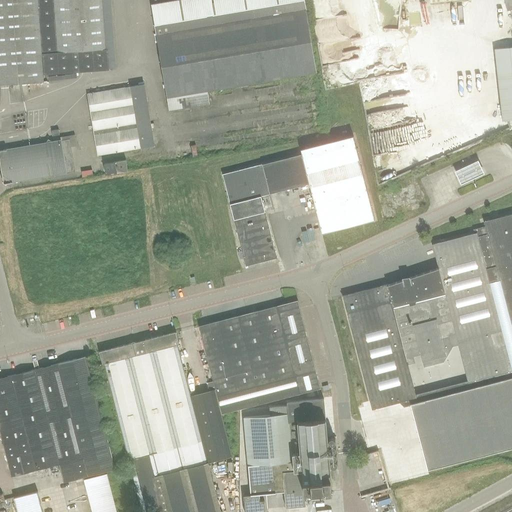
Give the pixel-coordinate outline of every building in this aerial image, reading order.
[(0,0),(0,84),(8,84),(44,81),(44,78),(61,73),(110,69),(109,68),(115,68),(109,0),(0,0)] [(169,110),(209,104),(207,91),(316,72),(303,0),(180,0),(151,5),(169,110)] [(502,121),(511,120),(511,46),(494,49),(502,121)] [(98,155),(155,146),(145,85),(87,94),(98,155)] [(374,220),(353,136),(300,149),(301,154),(309,184),(322,233),(374,220)] [(0,157),(4,183),(8,182),(75,171),(70,139),(0,151),(0,157)] [(196,157),(195,145),(184,145),(185,158),(196,157)] [(301,154),(262,164),(270,194),(309,184),(301,154)] [(459,168),(465,183),(489,173),(484,159),(459,168)] [(105,175),(128,171),(126,160),(104,163),(105,175)] [(262,164),(222,174),(230,204),(261,196),(267,195),(270,194),(262,164)] [(261,196),(230,204),(234,219),(265,211),(265,210),(261,196)] [(265,211),(234,219),(242,251),(244,259),(246,267),(277,259),(265,211)] [(387,285),(343,296),(370,400),(372,409),(404,401),(405,406),(411,405),(427,470),(511,447),(511,213),(496,218),(496,214),(492,215),(493,219),(484,221),(485,226),(473,229),(474,234),(433,245),(439,268),(410,278),(410,276),(402,277),(402,280),(387,285)] [(176,332),(99,351),(102,364),(104,363),(108,381),(103,382),(106,395),(112,393),(142,511),(221,511),(209,463),(232,457),(221,414),(321,387),(320,385),(312,352),(300,308),(298,300),(199,326),(214,382),(208,383),(210,391),(190,396),(177,345),(179,344),(176,332)] [(64,482),(114,469),(86,357),(0,378),(0,431),(11,475),(59,463),(64,482)] [(251,494),(244,494),(245,511),(265,511),(264,498),(262,498),(261,493),(264,493),(284,491),(286,507),(306,506),(305,494),(332,491),(330,468),(339,467),(336,437),(327,437),(324,399),(287,402),(288,404),(269,406),(270,415),(245,417),(251,494)] [(86,491),(109,485),(106,474),(83,480),(86,491)] [(88,502),(112,496),(109,485),(86,491),(88,502)] [(16,509),(39,503),(37,492),(13,498),(16,509)] [(91,511),(114,506),(112,496),(88,502),(91,511)] [(16,511),(41,511),(39,503),(16,509),(16,511)]
